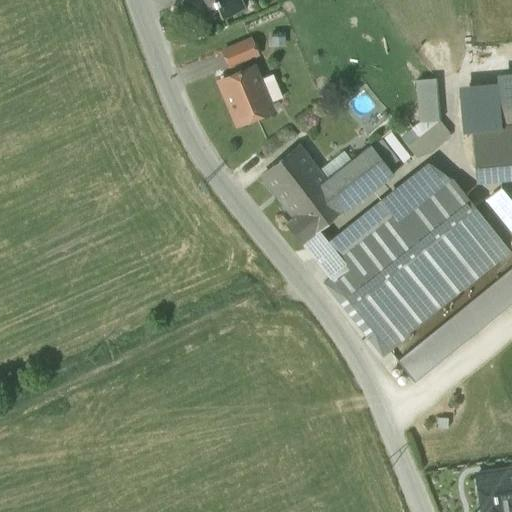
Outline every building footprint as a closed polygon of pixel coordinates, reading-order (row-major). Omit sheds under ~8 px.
[(188,0),(184,0),(190,14),(194,12),(188,0)] [(216,5),(221,18),(244,8),(244,6),(239,8),(236,0),(188,0),(194,12),(190,14),(191,16),(216,5)] [(222,52),(228,67),(230,66),(243,61),(256,55),(250,40),(222,52)] [(230,66),(234,75),(247,70),(243,61),(230,66)] [(251,68),(247,70),(234,75),(219,82),(237,124),(255,117),(253,111),(267,105),(257,82),(251,68)] [(511,81),(495,83),(500,126),(511,124),(511,75),(511,80),(511,81)] [(270,76),(257,82),(267,105),(280,99),(270,76)] [(419,122),(439,121),(435,81),(416,82),(419,122)] [(468,93),(469,106),(488,104),(487,91),(468,93)] [(447,132),(439,122),(428,131),(436,141),(447,132)] [(511,180),(511,124),(500,126),(500,127),(470,129),(475,183),(511,180)] [(436,141),(428,131),(407,147),(418,161),(450,136),(447,132),(436,141)] [(260,178),(292,219),(312,204),(308,198),(326,183),(325,182),(318,172),(299,147),(260,178)] [(308,198),(312,204),(328,223),(351,204),(354,206),(371,192),(393,176),(370,147),(351,162),(325,182),(326,183),(308,198)] [(343,152),(318,172),(325,182),(351,162),(343,152)] [(330,245),(350,271),(401,230),(396,223),(450,180),(427,163),(327,242),(330,245)] [(396,223),(401,230),(403,229),(430,263),(440,255),(464,286),(465,288),(508,253),(450,180),(396,223)] [(511,235),(511,266),(396,361),(413,382),(511,301),(511,203),(499,188),(484,200),(511,235)] [(318,231),(328,223),(312,204),(292,219),(286,225),(302,244),(318,231)] [(334,284),(362,319),(431,265),(430,263),(403,229),(401,230),(350,271),(334,284)] [(313,258),(330,245),(327,242),(318,231),(302,244),(313,258)] [(313,258),(334,284),(350,271),(330,245),(313,258)] [(440,255),(430,263),(431,265),(362,319),(388,351),(408,336),(405,333),(464,286),(440,255)] [(511,469),(474,476),(479,511),(503,511),(511,510),(511,469)]
